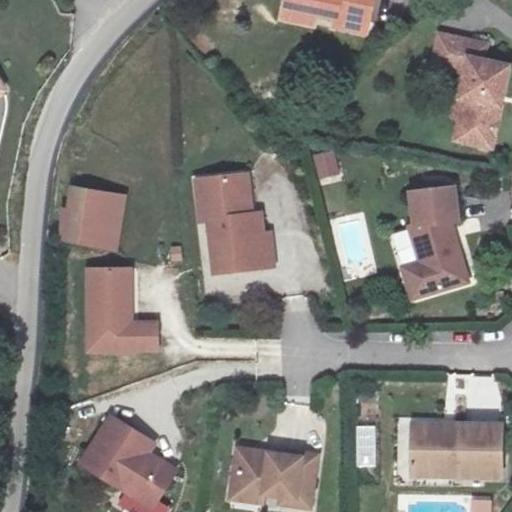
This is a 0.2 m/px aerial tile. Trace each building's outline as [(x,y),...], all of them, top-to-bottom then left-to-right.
[(288,0),(289,5),(281,5),(281,40),(337,40),(339,6),(317,4),(317,0),(288,0)] [(442,65),(439,85),(453,86),(450,114),(442,113),(439,133),(485,139),(494,51),(471,49),(474,34),(422,27),(418,62),(442,65)] [(453,86),(439,85),(436,111),(442,113),(450,114),(453,86)] [(314,155),(321,181),(343,175),(335,148),(314,155)] [(236,171),(228,173),(232,202),(232,207),(233,213),(241,211),(236,171)] [(228,173),(193,178),(196,198),(189,199),(192,219),(199,219),(206,271),(264,262),(260,229),(253,230),(250,210),(241,211),(233,213),(232,207),(232,202),(228,173)] [(186,179),(189,199),(196,198),(193,178),(186,179)] [(61,209),(54,207),(52,236),(110,244),(116,191),(65,184),(61,209)] [(443,224),(441,187),(391,189),(393,225),(383,224),(387,290),(437,288),(435,246),(427,247),(427,224),(443,224)] [(116,262),(79,263),(79,289),(68,289),(70,345),(154,344),(153,318),(125,317),(117,309),(116,262)] [(125,262),(116,262),(117,309),(125,317),(125,262)] [(79,289),(79,263),(68,263),(68,289),(79,289)] [(403,453),(402,412),(402,407),(387,407),(388,475),(493,473),(492,462),(428,464),(428,452),(403,453)] [(427,412),(402,412),(403,453),(428,452),(428,464),(492,462),(491,411),(450,411),(450,419),(427,419),(427,412)] [(167,467),(147,455),(144,459),(136,455),(138,450),(140,447),(123,438),(126,429),(100,414),(73,461),(145,504),(167,467)] [(144,440),(126,429),(123,438),(140,447),(144,440)] [(258,451),(227,447),(223,486),(256,490),(256,487),(273,489),(272,496),(302,500),(308,447),(278,444),(277,448),(259,446),(258,451)] [(147,455),(138,450),(136,455),(144,459),(147,455)] [(256,490),(223,486),(222,492),(255,495),(256,490)] [(472,497),(472,511),(492,511),(493,498),(472,497)]
